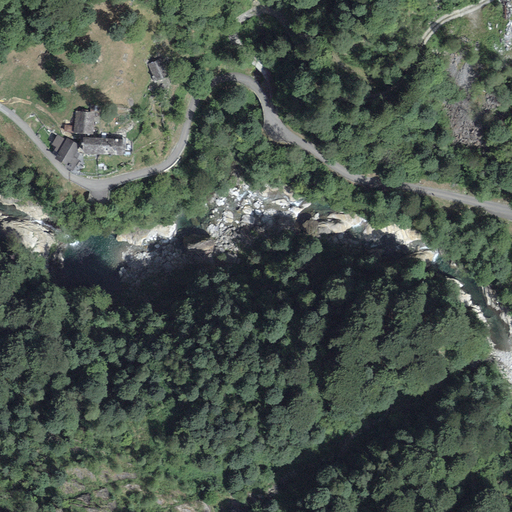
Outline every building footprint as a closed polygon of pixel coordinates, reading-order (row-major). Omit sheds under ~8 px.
[(161,59),(148,65),(152,76),(151,76),(154,83),(168,77),(161,59)] [(94,112),(75,111),(73,134),(93,135),(94,112)] [(58,153),(65,140),(57,135),(50,145),(55,148),(53,150),(58,153)] [(80,146),(66,138),(65,140),(58,153),(54,159),(74,170),(80,160),(73,156),(80,146)] [(122,139),(82,138),(82,154),(122,155),(122,139)]
